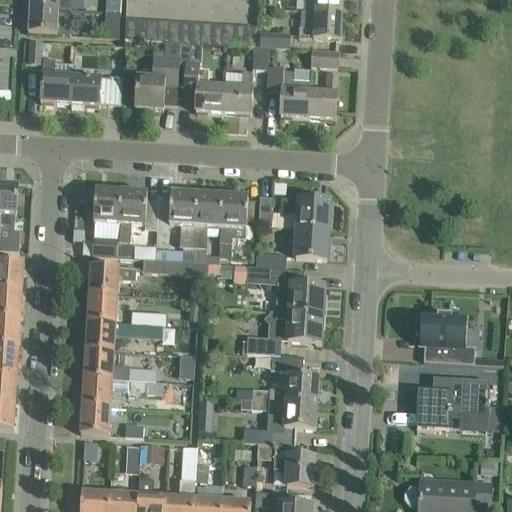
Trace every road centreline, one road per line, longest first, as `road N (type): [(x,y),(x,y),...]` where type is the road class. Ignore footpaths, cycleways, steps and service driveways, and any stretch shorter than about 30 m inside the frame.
road 1 (residential): [(31,511),(52,147)]
road 2 (residential): [(373,165),(52,147)]
road 3 (residential): [(352,511),(367,270)]
road 4 (residential): [(373,165),(384,0)]
road 5 (unclassified): [(511,278),(367,270)]
